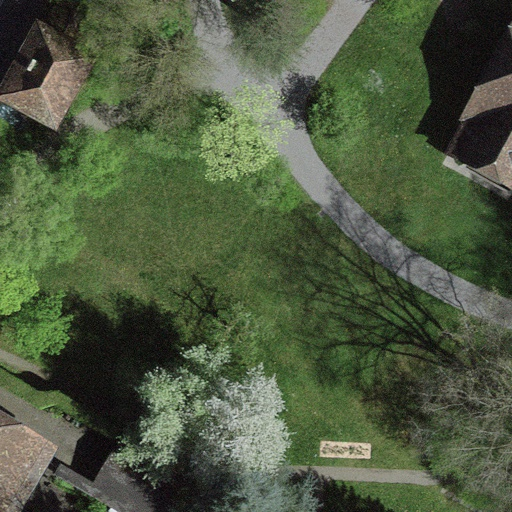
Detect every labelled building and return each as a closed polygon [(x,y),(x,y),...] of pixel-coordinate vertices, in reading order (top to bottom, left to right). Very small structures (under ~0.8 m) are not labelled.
[(72,0),(17,103),(77,134),(115,62),(94,50),(120,0),(72,0)] [(511,17),(444,148),(511,183),(511,17)] [(0,511),(13,511),(55,441),(0,408),(0,511)] [(95,487),(137,511),(172,511),(190,481),(122,442),(95,487)] [(101,511),(135,511),(110,497),(101,511)]
